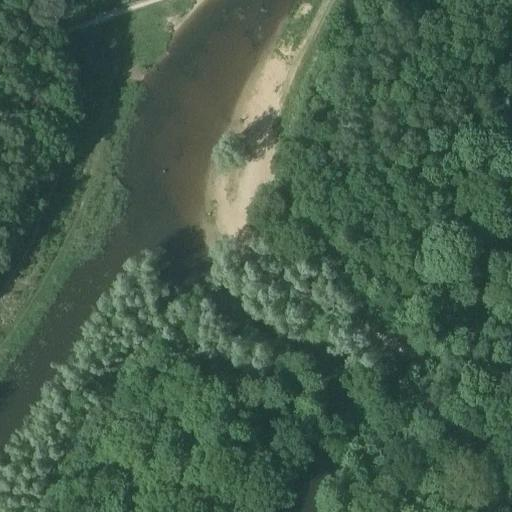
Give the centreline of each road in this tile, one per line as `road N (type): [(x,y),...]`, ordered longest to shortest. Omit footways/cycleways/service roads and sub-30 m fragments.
road 1 (track): [(0,345),(57,254),(134,68),(148,3)]
road 2 (track): [(400,511),(511,366)]
